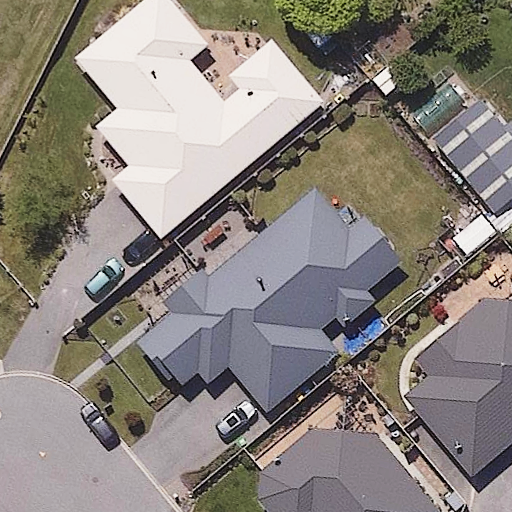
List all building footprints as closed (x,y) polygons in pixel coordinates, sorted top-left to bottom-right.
[(241,66),(182,0),(137,0),(71,59),(118,113),(95,134),(130,173),(106,194),(164,261),(341,105),(278,34),(241,66)] [(511,211),(511,130),(482,95),(428,141),(498,223),(511,211)] [(337,230),(307,194),(170,309),(178,318),(141,350),(182,399),(207,378),(219,392),(235,379),(273,424),(346,363),(326,340),(409,270),(360,211),(337,230)] [(419,359),(411,415),(478,490),(511,459),(511,303),(486,299),(419,359)] [(453,511),(358,408),(258,500),(268,511),(453,511)]
